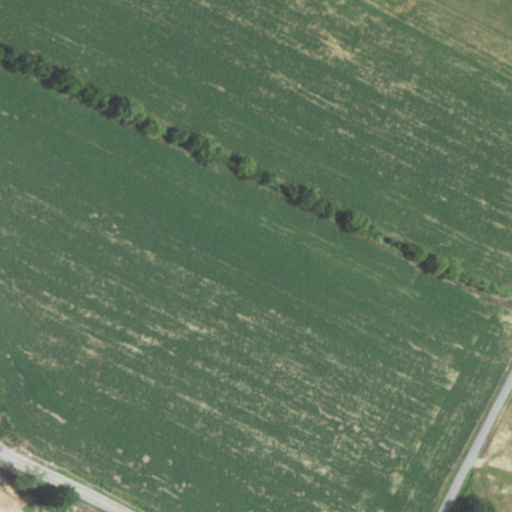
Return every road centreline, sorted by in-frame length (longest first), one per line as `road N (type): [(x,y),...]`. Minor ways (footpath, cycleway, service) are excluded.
road 1 (residential): [(511,383),(444,511)]
road 2 (tertiary): [(0,451),(122,511)]
